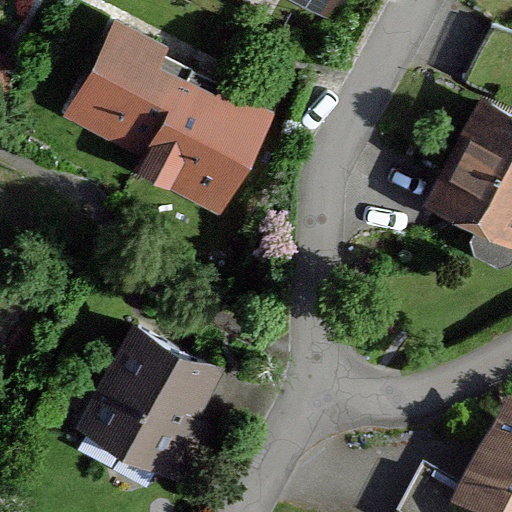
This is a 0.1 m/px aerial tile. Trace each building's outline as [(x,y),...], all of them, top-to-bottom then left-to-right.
[(331,0),(305,0),(326,11),(331,0)] [(229,210),(283,120),(125,24),(70,115),(229,210)] [(511,104),(488,94),(438,205),(511,237),(511,104)] [(182,471),(235,370),(135,318),(83,419),(182,471)] [(511,511),(511,420),(463,511),(511,511)]
